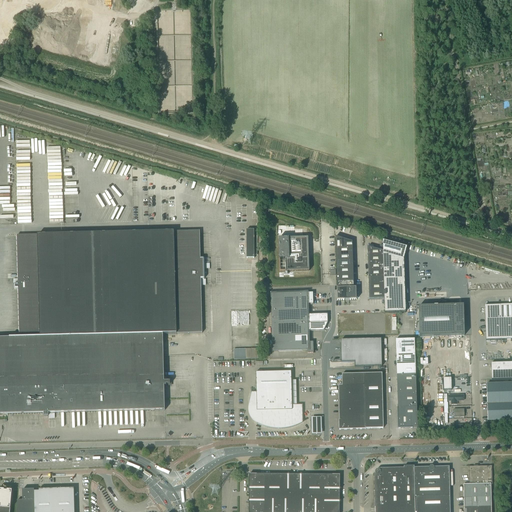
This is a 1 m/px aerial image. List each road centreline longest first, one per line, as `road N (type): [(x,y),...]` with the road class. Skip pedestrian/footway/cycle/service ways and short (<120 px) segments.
road 1 (track): [(511,234),(0,84)]
road 2 (unclassified): [(0,447),(197,442),(210,457)]
road 3 (unknown): [(232,384),(219,388),(220,428),(251,428),(246,368),(304,366)]
road 4 (unclassified): [(0,475),(104,471),(119,503),(131,509),(161,494)]
road 5 (unclassified): [(478,447),(475,298),(511,293)]
road 6 (unclassified): [(325,451),(324,346),(333,319),(325,275)]
road 7 (tertiary): [(0,465),(109,463),(161,494)]
road 8 (unknown): [(83,227),(84,192),(93,180),(152,193),(159,226)]
road 9 (tertiary): [(478,447),(356,450)]
